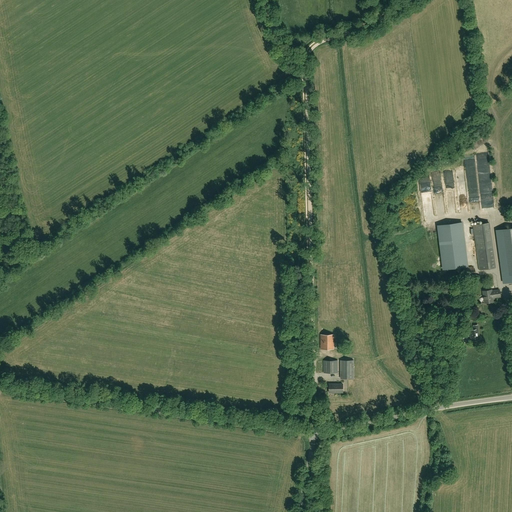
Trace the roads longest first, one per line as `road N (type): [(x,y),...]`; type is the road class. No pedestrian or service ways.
road 1 (unclassified): [(0,388),(314,433)]
road 2 (track): [(313,342),(306,77)]
road 3 (unclassified): [(314,433),(511,397)]
road 4 (unknown): [(511,322),(495,219),(511,219)]
